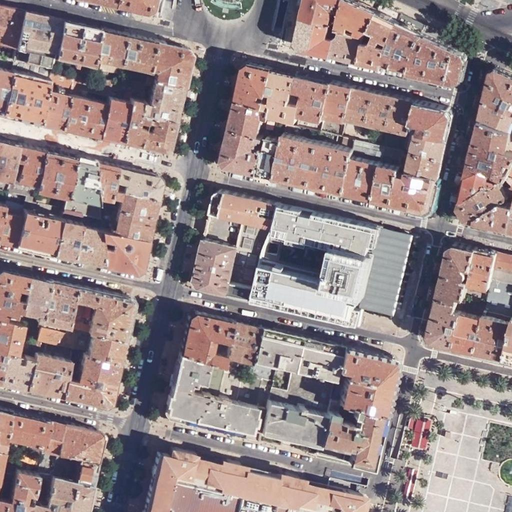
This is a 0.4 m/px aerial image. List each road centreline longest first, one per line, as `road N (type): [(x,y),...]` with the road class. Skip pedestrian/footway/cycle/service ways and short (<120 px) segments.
road 1 (motorway): [(0,239),(511,364)]
road 2 (motorway): [(511,242),(0,122)]
road 3 (residential): [(136,423),(375,474),(383,470),(410,348)]
road 4 (residential): [(439,226),(193,169)]
road 5 (residential): [(168,287),(410,348)]
road 6 (residential): [(245,43),(469,102)]
road 7 (residential): [(193,169),(0,125)]
road 8 (residential): [(0,250),(168,287)]
road 9 (residential): [(32,0),(198,33)]
road 10 (tertiary): [(136,423),(168,287)]
road 11 (residential): [(0,393),(136,423)]
road 12 (tertiary): [(193,169),(220,43)]
road 13 (residential): [(439,226),(469,102)]
road 14 (residential): [(410,348),(439,226)]
road 15 (tertiary): [(168,287),(193,169)]
